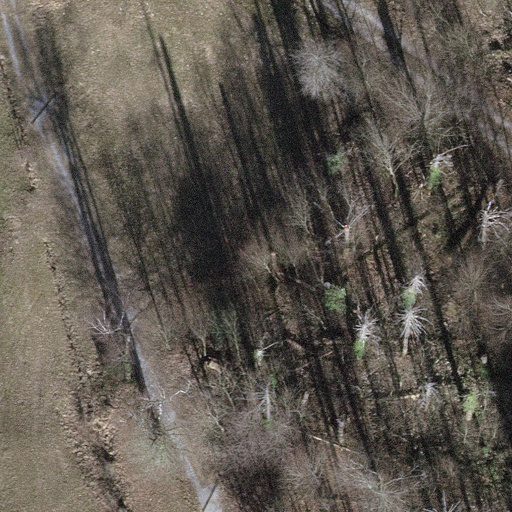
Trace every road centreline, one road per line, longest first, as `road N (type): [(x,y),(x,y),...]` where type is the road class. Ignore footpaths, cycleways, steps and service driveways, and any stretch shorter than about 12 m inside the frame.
road 1 (track): [(218,511),(101,288),(5,0)]
road 2 (track): [(341,0),(511,137)]
